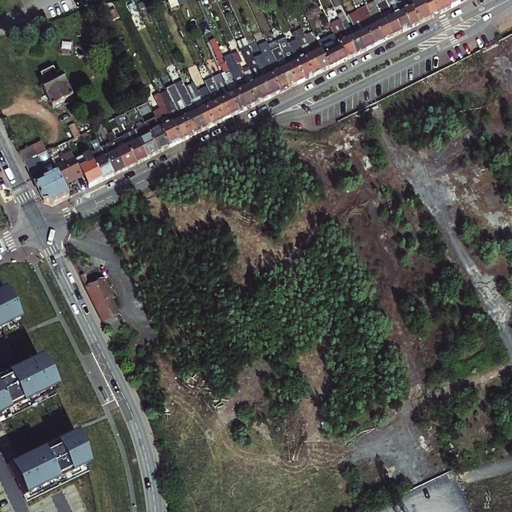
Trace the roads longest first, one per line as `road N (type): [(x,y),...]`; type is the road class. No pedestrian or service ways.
road 1 (tertiary): [(40,228),(137,427),(155,511)]
road 2 (residential): [(251,127),(320,104),(453,40),(511,0)]
road 3 (residential): [(500,0),(251,127)]
road 4 (residential): [(40,228),(251,127)]
road 5 (unknown): [(427,499),(392,453),(256,491)]
